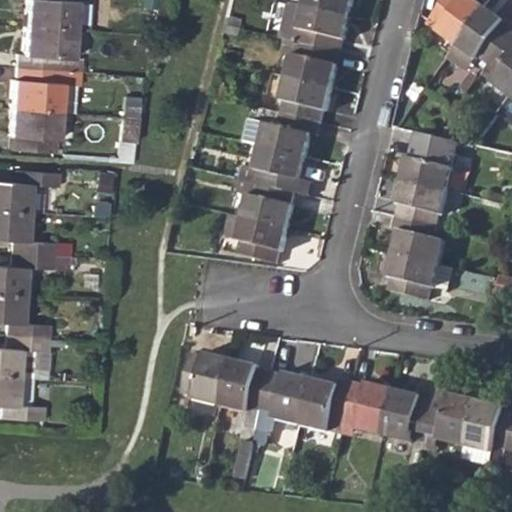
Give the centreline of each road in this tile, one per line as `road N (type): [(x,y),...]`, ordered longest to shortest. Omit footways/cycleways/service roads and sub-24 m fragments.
road 1 (residential): [(402,0),(323,326)]
road 2 (residential): [(323,326),(511,354)]
